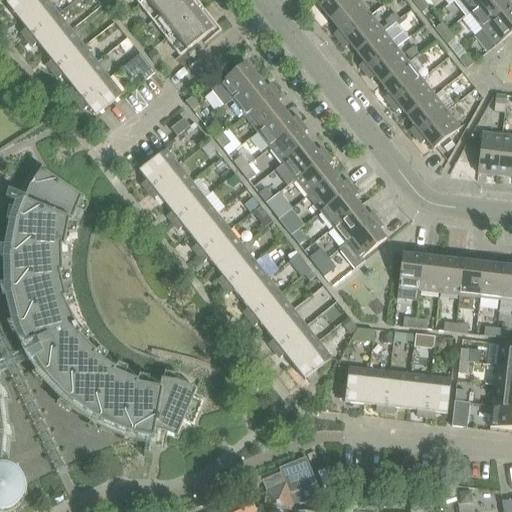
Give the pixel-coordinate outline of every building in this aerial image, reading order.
[(5,5),(18,21),(45,1),(44,0),(4,0),(7,3),(5,5)] [(204,46),(221,33),(194,0),(134,0),(179,57),(200,41),(204,46)] [(317,6),(331,23),(358,2),(356,0),(315,0),(315,1),(319,5),(317,6)] [(488,0),(457,0),(469,15),(488,0)] [(510,9),(502,0),(488,0),(469,15),(482,31),(510,9)] [(20,33),(26,41),(57,17),(45,1),(18,21),(25,30),(20,33)] [(428,9),(422,1),(415,6),(421,14),(428,9)] [(332,35),(339,43),(370,18),(358,2),(331,23),(337,31),(332,35)] [(511,33),(511,11),(510,9),(482,31),(495,48),(511,33)] [(349,46),(356,55),(397,23),(399,22),(393,15),(383,23),(386,27),(381,31),(370,18),(339,43),(344,50),(349,46)] [(36,44),(43,53),(70,33),(57,17),(26,41),(31,48),(36,44)] [(403,30),(397,23),(356,55),(362,63),(358,67),(364,75),(396,50),(389,41),(403,30)] [(434,30),(440,38),(447,33),(441,25),(434,30)] [(45,66),(51,73),(82,49),(70,33),(43,53),(50,62),(45,66)] [(453,41),(447,33),(440,38),(447,46),(453,41)] [(133,47),(126,40),(119,46),(121,49),(124,54),(132,48),(133,47)] [(418,55),(413,47),(404,54),(410,61),(418,55)] [(62,77),(69,85),(95,65),(82,49),(51,73),(57,80),(62,77)] [(161,59),(154,50),(147,56),(154,64),(161,59)] [(374,78),(382,87),(408,66),(396,50),(364,75),(369,81),(374,78)] [(146,81),(154,75),(139,56),(123,69),(131,80),(140,73),(146,81)] [(421,56),(415,61),(420,68),(426,63),(421,56)] [(466,70),(473,65),(466,57),(459,62),(466,70)] [(224,107),(231,101),(257,80),(245,64),(243,65),(239,61),(231,67),(235,72),(211,91),(224,107)] [(71,98),(76,105),(107,80),(95,65),(69,85),(76,94),(71,98)] [(383,99),(389,107),(421,82),(408,66),(382,87),(388,95),(383,99)] [(120,96),(107,80),(76,105),(82,113),(87,109),(94,117),(120,96)] [(265,90),(257,80),(231,101),(243,117),(275,92),(270,86),(265,90)] [(399,110),(407,119),(434,98),(421,82),(389,107),(394,113),(399,110)] [(281,100),(275,92),(243,117),(256,133),(283,112),(276,104),(281,100)] [(505,106),(506,98),(495,96),(494,105),(505,106)] [(192,112),(199,107),(191,97),(184,103),(192,112)] [(408,130),(415,138),(446,113),(434,98),(407,119),(413,127),(408,130)] [(290,122),(283,112),(256,133),(269,149),(300,124),(295,118),(290,122)] [(459,130),(446,113),(415,138),(420,146),(425,142),(432,151),(459,130)] [(176,137),(189,128),(183,120),(170,130),(176,137)] [(307,132),(300,124),(269,149),(281,165),(308,144),(302,136),(307,132)] [(206,131),(214,140),(221,135),(213,125),(206,131)] [(229,145),(221,135),(214,140),(222,150),(229,145)] [(477,175),(499,177),(503,137),(482,135),(477,175)] [(499,177),(511,179),(511,138),(503,137),(499,177)] [(440,146),(445,152),(454,145),(449,139),(440,146)] [(207,159),(215,153),(209,144),(201,151),(207,159)] [(315,154),(308,144),(281,165),(294,181),(325,156),(321,150),(315,154)] [(140,185),(146,193),(178,168),(165,151),(138,173),(145,182),(140,185)] [(332,164),(325,156),(294,181),(306,197),(333,176),(327,168),(332,164)] [(232,163),(239,172),(246,167),(239,158),(232,163)] [(214,166),(218,172),(224,167),(222,164),(220,162),(214,166)] [(254,176),(246,167),(239,172),(247,182),(254,176)] [(157,197),(164,205),(191,184),(178,168),(146,193),(152,200),(157,197)] [(26,344),(20,347),(28,364),(34,360),(44,376),(69,403),(99,423),(133,437),(152,441),(154,432),(163,434),(175,439),(182,423),(192,427),(202,403),(192,399),(196,391),(174,382),(173,385),(163,383),(163,381),(160,380),(159,389),(144,386),(142,392),(134,389),(137,383),(120,376),(118,381),(111,376),(115,371),(99,360),(96,365),(90,359),(95,355),(82,341),(78,345),(74,338),(79,334),(65,307),(60,309),(58,301),(65,299),(60,282),(55,283),(54,274),(61,274),(61,256),(55,256),(56,248),(63,249),(66,231),(60,230),(64,222),(70,224),(77,207),(71,205),(76,198),(82,202),(83,200),(40,170),(29,186),(15,220),(9,256),(9,292),(18,328),(26,344)] [(232,189),(240,183),(234,176),(227,182),(232,189)] [(341,186),(333,176),(306,197),(319,213),(351,188),(346,182),(341,186)] [(165,218),(171,225),(203,200),(191,184),(164,205),(170,214),(165,218)] [(357,196),(351,188),(319,213),(331,229),(358,207),(352,200),(357,196)] [(257,195),(264,204),(271,199),(264,190),(257,195)] [(4,201),(15,205),(19,196),(7,191),(4,201)] [(250,214),(258,207),(252,199),(243,206),(250,214)] [(280,209),(271,199),(264,204),(272,215),(280,209)] [(182,229),(189,237),(216,216),(203,200),(171,225),(177,232),(182,229)] [(366,218),(358,207),(331,229),(344,245),(376,220),(371,214),(366,218)] [(264,230),(272,223),(264,214),(257,220),(264,230)] [(191,250),(197,257),(229,232),(216,216),(189,237),(196,246),(191,250)] [(383,228),(376,220),(344,245),(338,250),(354,270),(365,261),(362,258),(385,241),(378,232),(383,228)] [(282,227),(290,236),(297,231),(290,221),(282,227)] [(305,240),(297,231),(290,236),(297,246),(305,240)] [(207,261),(214,269),(241,248),(229,232),(197,257),(202,264),(207,261)] [(216,281),(222,289),(254,264),(241,248),(214,269),(221,278),(216,281)] [(397,289),(417,291),(422,252),(413,251),(412,256),(401,254),(397,289)] [(432,253),(422,252),(417,291),(437,294),(442,259),(432,258),(432,253)] [(308,259),(315,268),(322,262),(315,254),(308,259)] [(303,276),(310,271),(298,255),(289,262),(301,278),(303,276)] [(453,260),(442,259),(437,294),(458,296),(463,257),(454,256),(453,260)] [(473,258),(463,257),(458,296),(478,299),(482,264),(473,263),(473,258)] [(493,265),(482,264),(478,299),(498,301),(503,261),(494,260),(493,265)] [(511,262),(503,261),(498,301),(511,302),(511,267),(511,268),(511,262)] [(330,273),(322,262),(315,268),(323,278),(330,273)] [(232,292),(239,301),(266,280),(254,264),(222,289),(228,296),(232,292)] [(310,271),(303,276),(309,283),(315,278),(310,271)] [(241,313),(247,321),(279,296),(266,280),(239,301),(246,310),(241,313)] [(258,324),(265,333),(292,312),(279,296),(247,321),(253,328),(258,324)] [(267,346),(273,353),(304,328),(292,312),(265,333),(271,342),(267,346)] [(401,328),(413,330),(414,320),(402,319),(401,328)] [(348,320),(341,325),(350,337),(354,333),(356,330),(348,320)] [(427,322),(414,320),(413,330),(426,331),(427,322)] [(444,333),(454,334),(455,325),(445,324),(444,333)] [(469,327),(455,325),(454,334),(468,336),(469,327)] [(283,356),(290,365),(317,343),(304,328),(273,353),(278,360),(283,356)] [(354,333),(349,341),(372,343),(373,331),(369,331),(357,329),(356,330),(354,333)] [(484,338),(494,339),(495,330),(485,329),(484,338)] [(511,334),(511,331),(495,330),(494,339),(511,341),(511,334)] [(405,343),(406,335),(394,334),(393,343),(405,344),(405,343)] [(391,346),(392,336),(384,335),(383,345),(391,346)] [(414,344),(413,349),(421,350),(421,346),(422,337),(414,336),(414,344)] [(445,344),(443,341),(439,341),(436,343),(435,348),(438,350),(442,351),(445,348),(445,344)] [(330,360),(317,343),(290,365),(303,381),(305,380),(309,385),(317,378),(313,373),(330,360)] [(511,347),(498,346),(496,367),(511,368),(511,347)] [(459,350),(457,362),(469,364),(470,351),(459,350)] [(467,375),(469,364),(457,362),(456,374),(467,375)] [(511,368),(496,367),(493,387),(511,389),(511,368)] [(365,406),(367,392),(370,372),(352,370),(349,391),(340,390),(339,400),(348,401),(348,404),(365,406)] [(374,413),(384,414),(389,375),(370,372),(368,388),(367,392),(366,406),(375,407),(374,413)] [(408,377),(389,375),(384,414),(393,415),(393,409),(404,410),(408,377)] [(414,418),(423,419),(428,379),(408,377),(404,410),(415,412),(414,418)] [(450,382),(428,379),(423,419),(433,420),(434,414),(446,415),(450,382)] [(511,389),(493,387),(491,407),(511,409),(511,389)] [(455,391),(453,403),(463,404),(464,393),(455,391)] [(468,405),(463,404),(453,403),(451,424),(466,426),(468,405)] [(511,409),(491,407),(488,428),(511,431),(511,409)] [(0,510),(6,510),(13,507),(19,501),(22,494),(17,493),(12,477),(17,473),(14,471),(12,469),(9,468),(7,467),(4,477),(0,475),(0,467),(3,434),(0,411),(0,510)] [(154,448),(145,446),(142,458),(152,459),(154,448)] [(294,508),(321,497),(305,458),(278,469),(294,508)] [(325,491),(336,486),(328,468),(317,473),(325,491)] [(270,504),(288,497),(284,486),(266,493),(270,504)] [(471,500),(470,492),(458,493),(459,505),(468,504),(471,500)] [(511,511),(511,500),(501,502),(502,511),(511,511)] [(229,511),(254,511),(249,501),(229,510),(229,511)]
